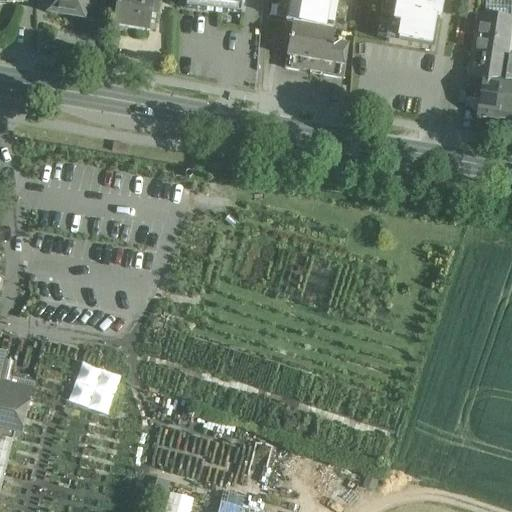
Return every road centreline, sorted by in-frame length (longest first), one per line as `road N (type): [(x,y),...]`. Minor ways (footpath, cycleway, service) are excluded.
road 1 (tertiary): [(511,170),(0,83)]
road 2 (unknown): [(0,322),(109,341),(124,335),(161,277)]
road 3 (track): [(484,511),(423,493),(389,497),(366,511)]
